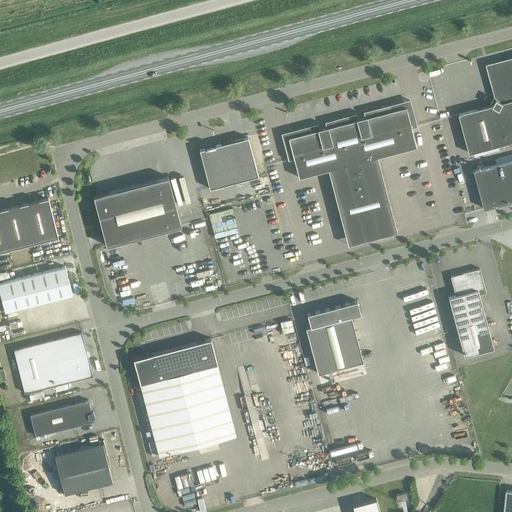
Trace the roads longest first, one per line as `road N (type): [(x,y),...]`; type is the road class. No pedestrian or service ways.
road 1 (residential): [(102,329),(65,183),(77,147),(511,33)]
road 2 (primary): [(0,111),(414,0)]
road 3 (residential): [(102,329),(511,226)]
road 4 (unclassified): [(250,511),(425,465),(511,470)]
road 5 (residential): [(0,63),(234,0)]
road 6 (residential): [(148,511),(102,329)]
